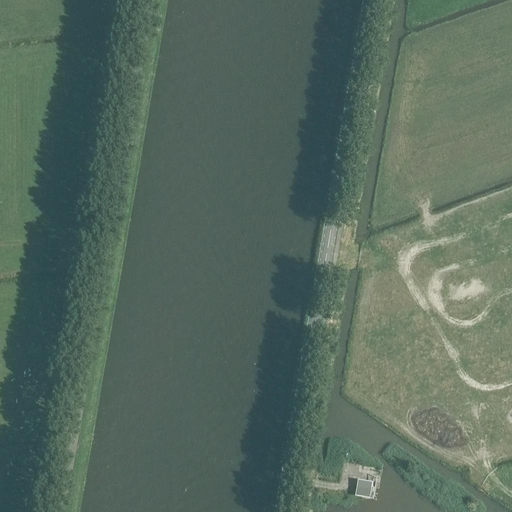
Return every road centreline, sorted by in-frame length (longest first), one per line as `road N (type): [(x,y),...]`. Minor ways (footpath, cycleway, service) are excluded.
road 1 (unclassified): [(61,511),(151,0)]
road 2 (tertiary): [(371,0),(302,407)]
road 3 (track): [(422,323),(402,264),(461,235)]
